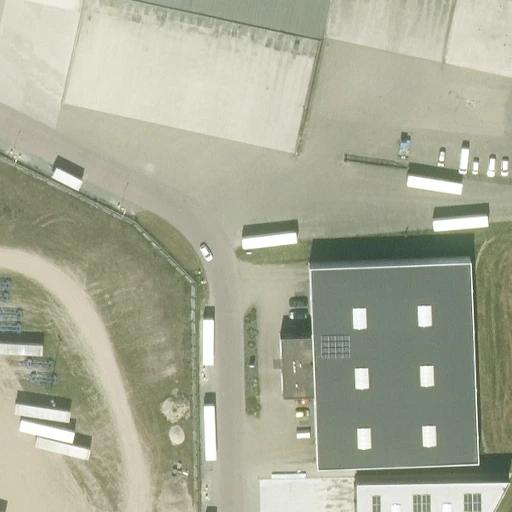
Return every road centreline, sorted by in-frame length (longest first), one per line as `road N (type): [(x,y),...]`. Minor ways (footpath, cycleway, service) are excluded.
road 1 (unclassified): [(0,122),(197,228),(224,270),(228,511)]
road 2 (unknown): [(295,183),(511,187)]
road 3 (unknown): [(295,183),(361,139),(430,75)]
road 4 (unknown): [(53,0),(36,140)]
